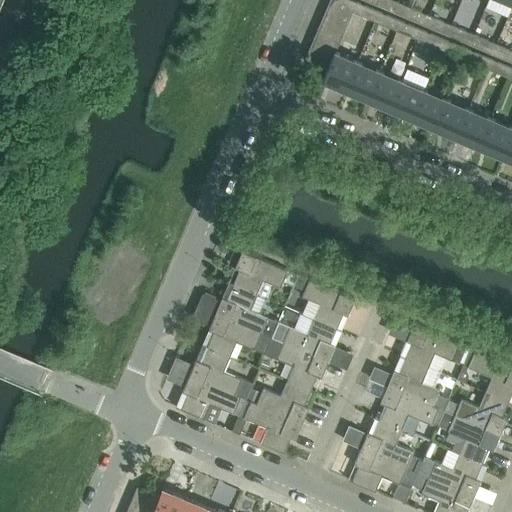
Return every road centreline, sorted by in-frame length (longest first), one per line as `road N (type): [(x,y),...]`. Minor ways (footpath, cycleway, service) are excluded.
road 1 (residential): [(120,412),(247,112),(265,97)]
road 2 (residential): [(511,203),(265,97)]
road 3 (residential): [(307,493),(120,412)]
road 4 (residential): [(307,493),(385,310)]
